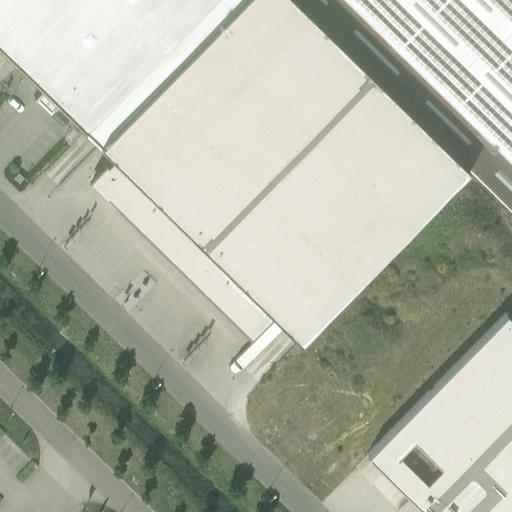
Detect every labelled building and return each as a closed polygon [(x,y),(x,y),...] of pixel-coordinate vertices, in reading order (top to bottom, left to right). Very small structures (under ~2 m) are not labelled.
[(213,0),(0,0),(0,46),(86,131),(213,0)] [(296,0),(213,0),(86,131),(113,158),(92,180),(250,335),(272,313),(300,340),(469,168),(354,57),(296,0)] [(296,0),(354,57),(409,0),(296,0)] [(511,0),(409,0),(354,57),(469,168),(511,210),(511,0)] [(511,511),(511,316),(507,312),(366,454),(424,511),(511,511)]
